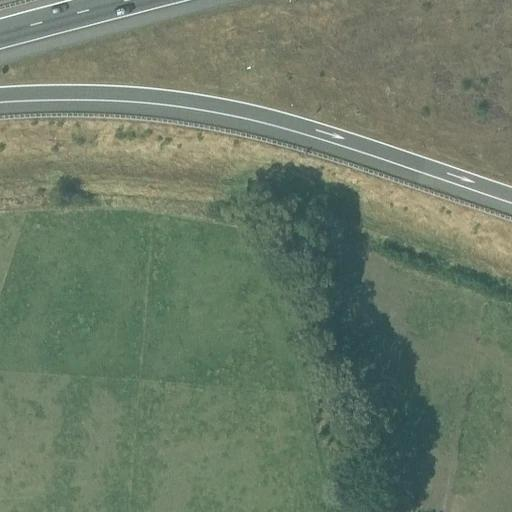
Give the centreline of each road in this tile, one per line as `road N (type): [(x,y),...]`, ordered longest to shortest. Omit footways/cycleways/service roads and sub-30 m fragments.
road 1 (motorway): [(0,95),(146,97),(265,117),(511,197)]
road 2 (motorway): [(0,35),(136,0)]
